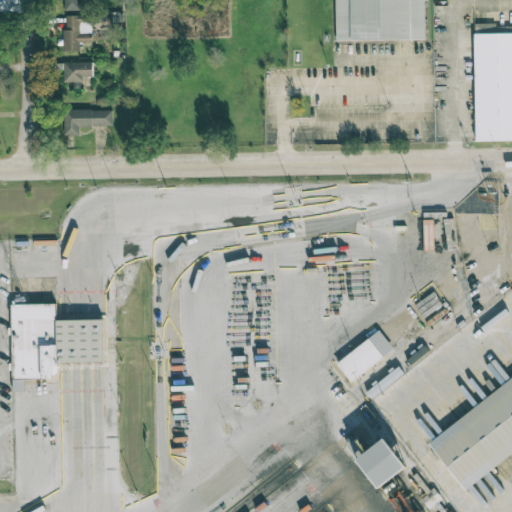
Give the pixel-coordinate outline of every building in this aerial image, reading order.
[(80,10),(79,0),(63,0),(64,10),(80,10)] [(337,0),(429,0),(429,43),(336,43),(337,0)] [(79,50),(79,42),(92,42),(91,15),(66,16),(66,31),(63,31),(63,51),(79,50)] [(480,30),(511,29),(511,142),(477,144),(475,68),(463,68),(464,52),(480,52),(480,30)] [(63,82),(83,82),(83,77),(92,77),(92,62),(63,62),(63,82)] [(113,110),(64,109),(63,135),(79,136),(79,126),(112,126),(113,110)] [(104,320),(56,320),(56,304),(12,304),(12,379),(52,379),(52,363),(104,363),(104,320)] [(341,361),(384,330),(398,348),(355,380),(341,361)] [(13,391),(24,391),(24,380),(13,380),(13,391)] [(439,448),(468,425),(462,419),(511,381),(511,456),(500,466),(496,461),(465,484),(439,448)] [(364,458),(392,435),(413,465),(386,485),(364,458)] [(450,511),(444,511),(439,504),(433,508),(424,497),(430,493),(418,476),(422,473),(434,490),(438,487),(446,498),(442,501),(450,511)]
